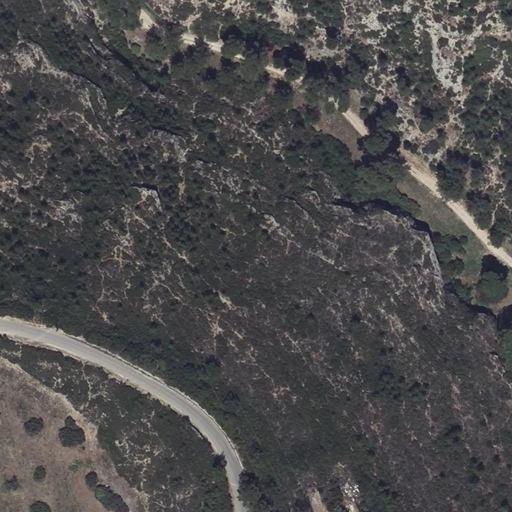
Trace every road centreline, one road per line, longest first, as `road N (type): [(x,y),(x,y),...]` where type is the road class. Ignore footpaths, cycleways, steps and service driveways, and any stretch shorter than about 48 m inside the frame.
road 1 (track): [(511,260),(463,208),(376,148),(332,99),(302,79),(153,30),(127,0)]
road 2 (unclassified): [(242,511),(221,447),(176,401),(88,352),(0,323)]
